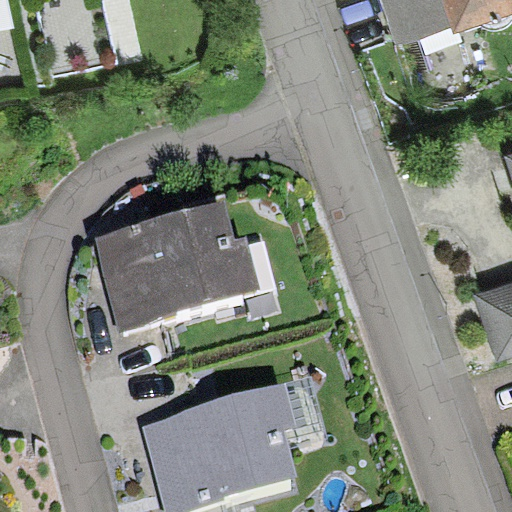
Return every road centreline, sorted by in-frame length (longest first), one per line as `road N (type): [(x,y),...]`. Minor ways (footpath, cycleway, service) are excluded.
road 1 (residential): [(320,97),(101,164),(41,227),(35,281),(96,511)]
road 2 (residential): [(320,97),(467,511)]
